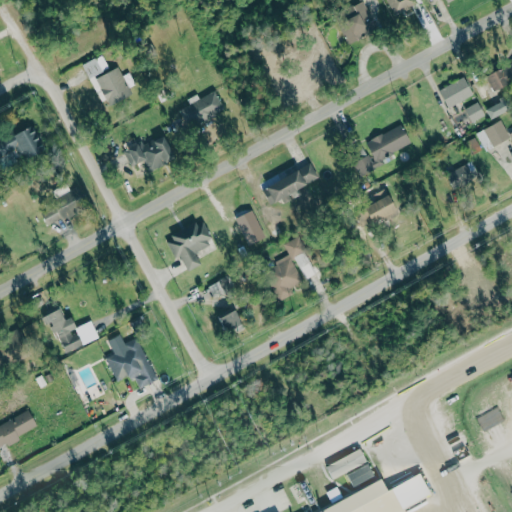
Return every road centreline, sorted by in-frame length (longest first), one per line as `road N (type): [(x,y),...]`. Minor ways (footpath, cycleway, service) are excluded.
road 1 (residential): [(0,287),(511,4)]
road 2 (residential): [(0,491),(511,212)]
road 3 (residential): [(213,375),(3,0)]
road 4 (residential): [(0,89),(163,0)]
